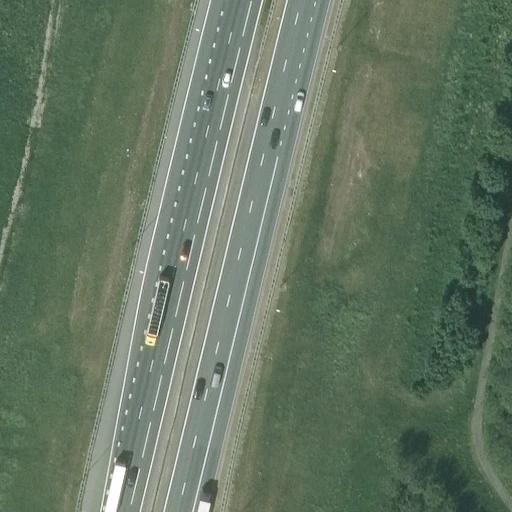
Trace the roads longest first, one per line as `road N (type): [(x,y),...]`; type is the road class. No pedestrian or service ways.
road 1 (motorway): [(185,511),(309,0)]
road 2 (motorway): [(248,0),(124,511)]
